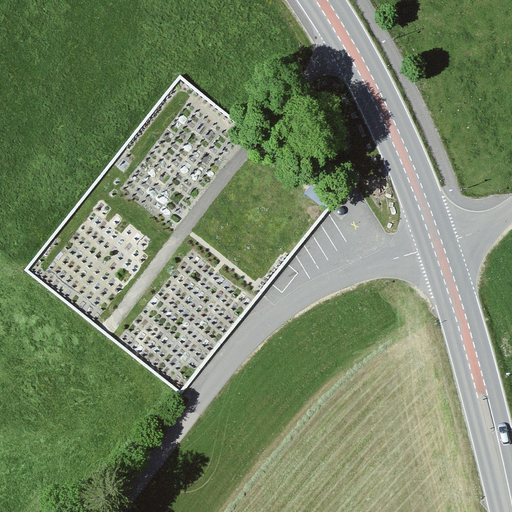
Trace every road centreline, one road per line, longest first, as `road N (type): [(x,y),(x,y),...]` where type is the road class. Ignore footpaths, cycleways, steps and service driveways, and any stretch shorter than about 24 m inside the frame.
road 1 (unclassified): [(437,245),(346,276),(276,316),(109,511)]
road 2 (primary): [(510,511),(437,245)]
road 3 (primary): [(437,245),(385,114),(320,0)]
